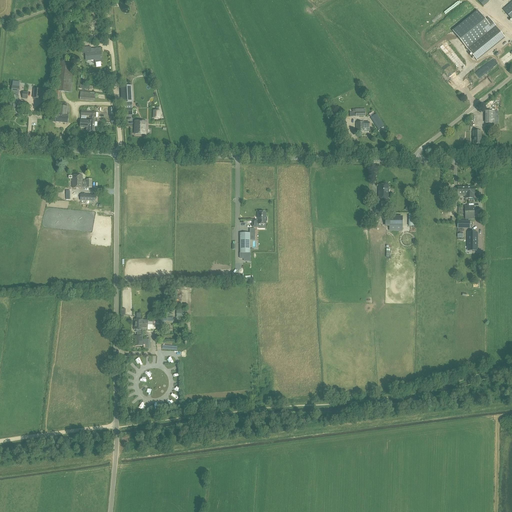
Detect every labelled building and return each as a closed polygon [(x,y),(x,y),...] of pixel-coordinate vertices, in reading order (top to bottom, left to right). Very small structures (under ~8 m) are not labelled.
[(511,0),(502,9),(511,20),(511,0)] [(452,32),(465,48),(490,27),(494,24),(489,18),(485,21),(477,12),(452,32)] [(496,20),(494,22),(500,29),(503,27),(496,20)] [(445,52),(449,48),(444,42),(440,46),(445,52)] [(483,55),(486,58),(496,49),(493,46),(483,55)] [(92,49),(93,52),(91,52),(90,47),(82,48),(83,53),(85,53),(86,60),(95,60),(95,62),(102,61),(101,51),(101,48),(92,49)] [(58,60),(55,91),(52,90),(50,105),(59,105),(61,91),(72,92),(73,83),(72,82),(74,62),(58,60)] [(475,93),(482,85),(478,82),(472,89),(475,93)] [(18,101),(19,86),(12,86),(10,108),(11,109),(13,109),(16,109),(17,104),(18,104),(18,101)] [(132,86),(121,87),(122,95),(122,102),(133,102),(132,86)] [(45,90),(34,89),(33,99),(45,99),(45,90)] [(94,101),(95,93),(81,92),(80,99),(94,101)] [(68,123),(69,113),(67,113),(68,107),(59,106),(58,116),(56,116),(55,122),(68,123)] [(160,119),(161,111),(153,110),(153,119),(160,119)] [(94,132),(95,111),(81,111),(81,115),(91,116),(90,121),(81,120),(80,128),(87,128),(86,131),(94,132)] [(494,111),(485,111),(485,123),(494,123),(494,111)] [(376,115),(371,118),(379,130),(384,127),(376,115)] [(146,121),(135,121),(134,134),(145,134),(146,121)] [(369,132),(369,122),(356,122),(356,131),(369,132)] [(72,187),(82,187),(82,175),(72,175),(72,187)] [(379,185),(379,198),(388,198),(388,185),(379,185)] [(474,193),(474,187),(457,187),(458,196),(465,196),(465,198),(474,198),(474,193)] [(465,219),(475,218),(474,206),(465,207),(465,219)] [(252,220),(252,227),(256,227),(256,224),(258,224),(266,224),(266,221),(267,221),(267,217),(266,217),(266,212),(258,212),(258,221),(256,221),(256,220),(252,220)] [(386,217),(386,225),(386,227),(389,227),(389,231),(402,231),(402,217),(386,217)] [(250,240),(250,233),(240,233),(240,253),(250,253),(250,240)] [(468,233),(468,246),(472,246),(472,251),(477,251),(477,233),(468,233)] [(176,309),(176,320),(180,320),(180,319),(186,319),(186,309),(176,309)] [(141,319),(141,329),(142,329),(147,329),(147,325),(153,325),(153,320),(148,320),(143,320),(143,319),(141,319)] [(142,335),(134,336),(135,345),(143,345),(142,335)]
